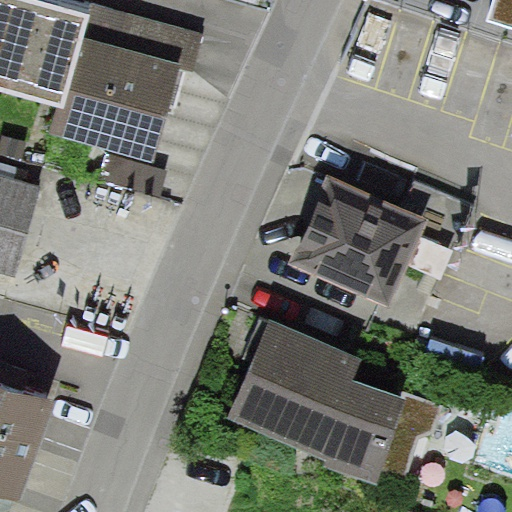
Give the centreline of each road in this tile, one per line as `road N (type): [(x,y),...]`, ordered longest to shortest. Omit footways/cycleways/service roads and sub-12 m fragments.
road 1 (residential): [(107,511),(320,0)]
road 2 (unknown): [(511,177),(288,75)]
